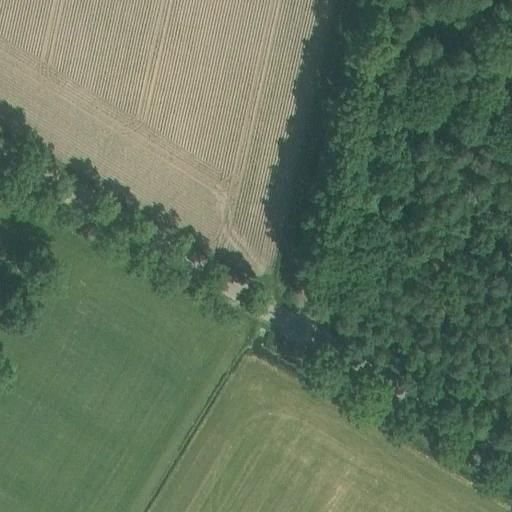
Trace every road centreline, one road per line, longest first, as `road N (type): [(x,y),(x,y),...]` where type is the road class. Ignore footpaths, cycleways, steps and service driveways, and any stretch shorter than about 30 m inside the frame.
road 1 (unclassified): [(511,458),(0,147)]
road 2 (track): [(379,0),(305,335)]
